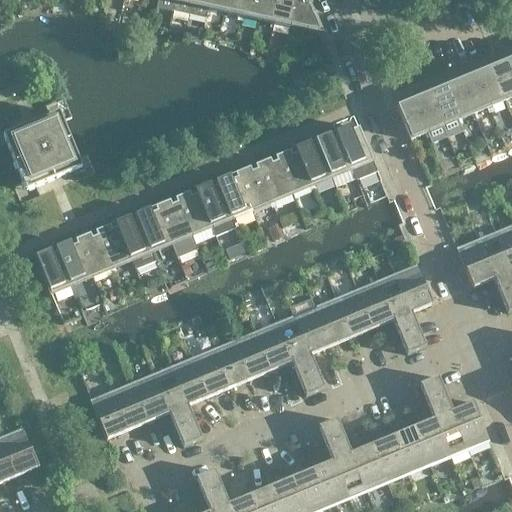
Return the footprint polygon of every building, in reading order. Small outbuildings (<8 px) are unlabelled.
[(173,13),(176,0),(158,0),(157,9),(173,13)] [(190,16),(193,0),(176,0),(173,13),(190,16)] [(206,20),(208,10),(210,0),(193,0),(190,16),(206,20)] [(225,14),(227,0),(210,0),(208,10),(225,14)] [(241,17),(244,0),(227,0),(225,14),(241,17)] [(257,21),(261,0),(244,0),(241,17),(257,21)] [(274,24),(279,0),(261,0),(257,21),(274,24)] [(290,28),(296,0),(279,0),(274,24),(290,28)] [(319,34),(305,0),(296,0),(290,28),(319,34)] [(511,99),(511,76),(506,63),(491,69),(505,102),(511,99)] [(505,102),(491,69),(475,75),(489,109),(505,102)] [(489,109),(475,75),(460,82),(474,115),(489,109)] [(474,115),(460,82),(444,88),(458,122),(474,115)] [(458,122),(444,88),(429,95),(443,128),(458,122)] [(443,128),(429,95),(413,101),(427,134),(443,128)] [(413,101),(405,105),(406,109),(398,112),(411,141),(427,134),(413,101)] [(54,125),(62,122),(59,114),(51,117),(54,125)] [(70,165),(79,161),(78,160),(62,123),(62,122),(54,125),(51,117),(50,117),(48,118),(31,125),(12,133),(11,133),(14,141),(6,145),(7,146),(22,183),(23,184),(31,181),(34,189),(35,189),(37,188),(54,181),(71,174),(73,173),(74,172),(70,165)] [(372,162),(358,129),(355,130),(351,132),(350,128),(336,133),(352,171),(356,181),(376,172),(372,162)] [(3,137),(6,145),(14,141),(11,133),(3,137)] [(352,171),(336,133),(316,142),(332,179),(352,171)] [(332,179),(316,142),(296,150),(312,187),(332,179)] [(312,187),(296,150),(276,158),(292,196),(312,187)] [(292,196),(276,158),(256,166),(272,204),(292,196)] [(82,169),(79,161),(70,165),(74,172),(82,169)] [(272,204),(256,166),(236,175),(252,212),(272,204)] [(252,212),(236,175),(216,183),(232,221),(252,212)] [(31,181),(23,184),(26,192),(34,189),(31,181)] [(232,221),(216,183),(196,191),(212,229),(232,221)] [(212,229),(196,191),(176,200),(192,237),(212,229)] [(192,237),(176,200),(156,208),(172,246),(192,237)] [(172,246),(156,208),(136,216),(152,254),(172,246)] [(152,254),(136,216),(116,224),(132,262),(152,254)] [(132,262),(116,224),(96,233),(112,270),(132,262)] [(511,273),(511,231),(496,238),(511,274),(511,273)] [(112,270),(96,233),(76,241),(92,279),(112,270)] [(511,273),(511,274),(496,238),(480,245),(494,281),(507,314),(507,315),(511,313),(511,273)] [(92,279),(76,241),(56,249),(72,287),(92,279)] [(494,281),(480,245),(459,253),(457,254),(473,290),(474,290),(474,289),(494,281)] [(72,287),(56,249),(35,258),(51,296),(72,287)] [(432,307),(417,271),(415,271),(396,280),(411,316),(411,315),(431,307),(432,307)] [(425,348),(411,315),(411,316),(396,280),(379,287),(394,323),(393,323),(407,355),(406,356),(407,357),(426,349),(425,348)] [(394,323),(379,287),(358,295),(373,331),(393,323),(394,323)] [(373,331),(358,295),(337,304),(352,340),(373,331)] [(352,340),(337,304),(315,313),(330,349),(352,340)] [(330,349),(315,313),(294,322),(309,358),(310,357),(330,349)] [(324,390),(310,357),(309,358),(294,322),(278,329),(293,365),(292,365),(305,397),(305,398),(305,399),(324,391),(324,390)] [(293,365),(278,329),(257,337),(271,373),(292,365),(293,365)] [(271,373),(257,337),(235,346),(250,382),(271,373)] [(250,382),(235,346),(214,355),(229,391),(250,382)] [(229,391),(214,355),(193,364),(208,400),(229,391)] [(208,400),(193,364),(172,373),(187,408),(188,408),(208,400)] [(201,441),(188,408),(187,408),(172,373),(155,379),(170,415),(169,416),(183,448),(183,450),(202,442),(202,440),(201,441)] [(170,415),(155,379),(134,388),(149,424),(169,416),(170,415)] [(466,449),(451,413),(452,413),(438,380),(439,380),(438,379),(419,387),(420,388),(433,421),(434,420),(449,456),(466,449)] [(149,424),(134,388),(113,397),(128,433),(149,424)] [(128,433),(113,397),(93,405),(91,406),(106,442),(108,442),(107,441),(108,441),(128,433)] [(487,440),(472,404),(472,405),(452,413),(451,413),(466,449),(486,441),(487,440)] [(434,420),(433,421),(413,429),(428,465),(449,456),(434,420)] [(364,491),(350,455),(337,423),(337,422),(337,421),(318,429),(318,430),(319,430),(332,463),(333,462),(348,498),(364,491)] [(428,465),(413,429),(392,438),(407,474),(428,465)] [(39,470),(24,434),(22,435),(2,443),(17,479),(36,471),(38,470),(38,471),(39,470)] [(407,474),(392,438),(371,447),(386,483),(407,474)] [(0,485),(17,479),(2,443),(0,443),(0,485)] [(386,483),(371,447),(350,455),(364,491),(386,483)] [(333,462),(332,463),(312,471),(327,507),(348,498),(333,462)] [(314,511),(327,507),(312,471),(291,480),(303,511),(314,511)] [(229,511),(227,506),(228,506),(215,473),(214,472),(195,480),(196,481),(209,511),(229,511)] [(303,511),(291,480),(269,489),(279,511),(303,511)] [(279,511),(269,489),(248,497),(254,511),(279,511)] [(254,511),(248,497),(228,506),(227,506),(229,511),(254,511)]
